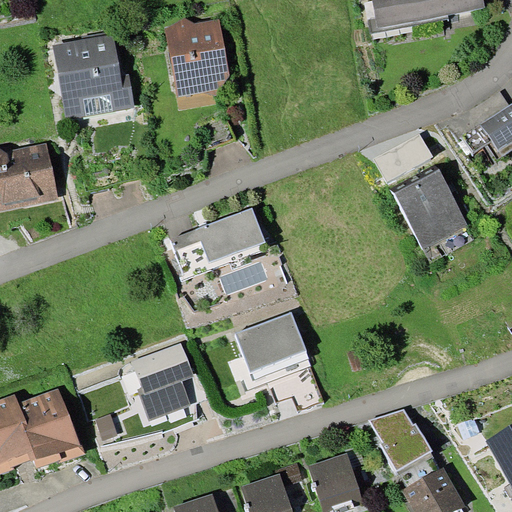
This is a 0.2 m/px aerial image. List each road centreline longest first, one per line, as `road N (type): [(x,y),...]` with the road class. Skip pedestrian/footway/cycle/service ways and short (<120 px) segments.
road 1 (residential): [(0,273),(405,121),(482,86),(511,47)]
road 2 (residential): [(511,359),(467,382),(33,511)]
